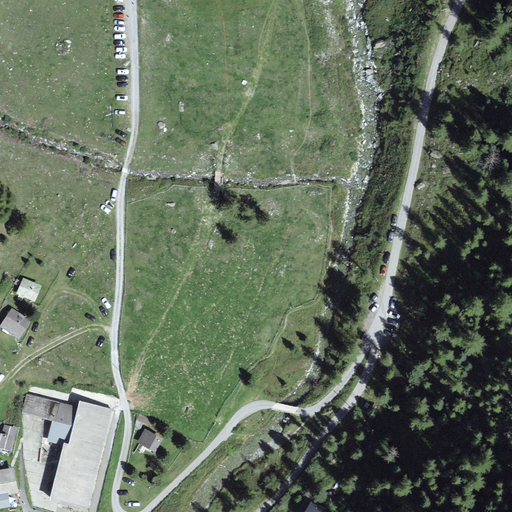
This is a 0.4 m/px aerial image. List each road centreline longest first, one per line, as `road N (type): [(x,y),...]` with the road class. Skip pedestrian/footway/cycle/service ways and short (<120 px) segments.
road 1 (tertiary): [(259,511),(351,400),(378,341),(434,65),(460,0)]
road 2 (track): [(131,0),(133,136),(119,187),(111,345),(125,430),(115,511)]
road 3 (track): [(219,433),(259,408),(314,409),(368,339),(378,341)]
road 4 (track): [(0,387),(64,338),(90,327),(113,334)]
